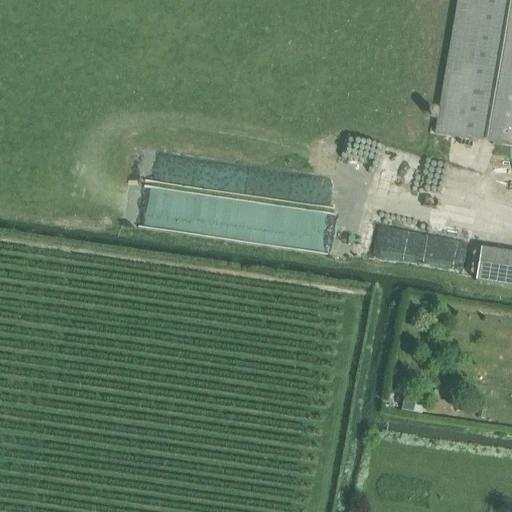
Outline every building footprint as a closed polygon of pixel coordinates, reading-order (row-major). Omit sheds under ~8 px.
[(511,0),(458,0),(436,135),(511,147),(511,0)] [(335,171),(403,194),(413,164),(346,141),(335,171)] [(507,188),(503,169),(485,173),(490,192),(507,188)] [(354,212),(354,214),(409,221),(413,195),(371,189),(370,196),(344,193),(346,184),(338,183),(334,210),(354,212)] [(371,257),(411,259),(412,232),(372,230),(371,257)] [(511,291),(511,258),(480,254),(475,286),(511,291)]
